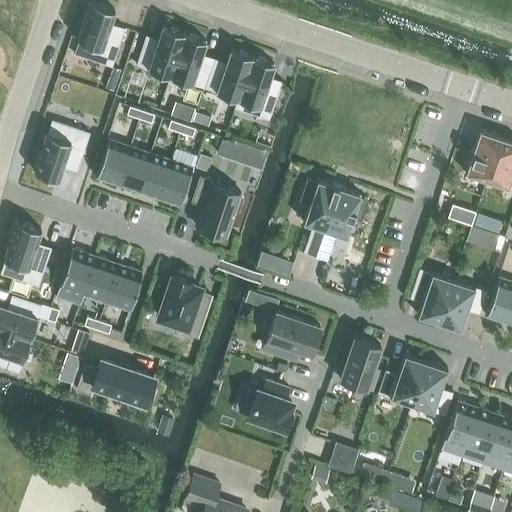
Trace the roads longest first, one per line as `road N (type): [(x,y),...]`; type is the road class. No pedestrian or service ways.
road 1 (residential): [(463,88),(197,0)]
road 2 (residential): [(387,322),(463,88)]
road 3 (residential): [(218,264),(0,190)]
road 4 (residential): [(58,0),(0,152)]
road 5 (residential): [(511,364),(387,322)]
road 6 (residential): [(387,322),(264,279)]
